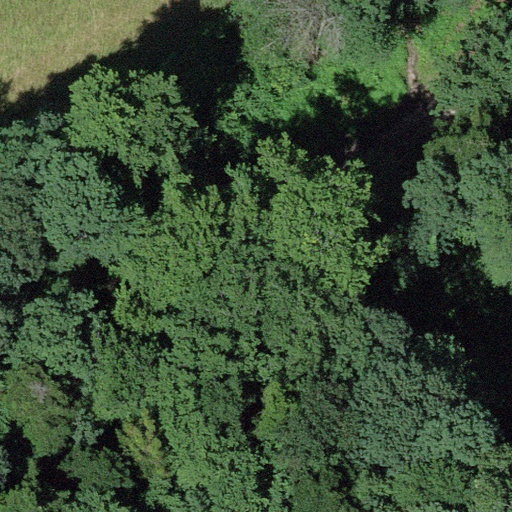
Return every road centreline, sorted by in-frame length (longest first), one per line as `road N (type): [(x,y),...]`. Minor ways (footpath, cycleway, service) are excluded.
road 1 (track): [(0,407),(400,120)]
road 2 (track): [(511,353),(459,305),(400,120)]
road 3 (track): [(400,120),(511,32)]
